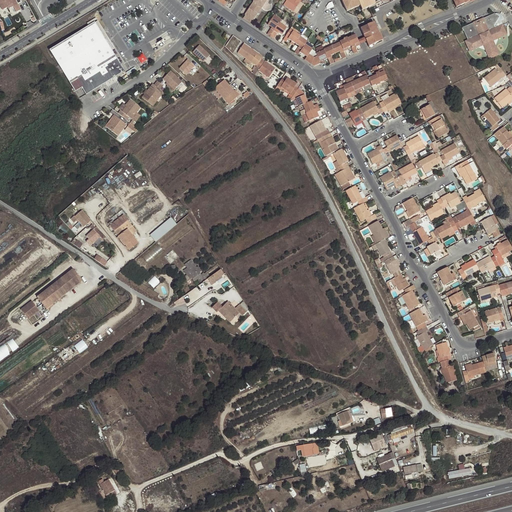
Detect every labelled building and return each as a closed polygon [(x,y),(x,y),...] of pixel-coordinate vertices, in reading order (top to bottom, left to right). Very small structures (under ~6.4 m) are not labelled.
[(0,0),(0,2),(0,4),(4,10),(7,8),(9,7),(10,8),(18,4),(15,0),(11,0),(10,0),(0,0)] [(255,0),(245,16),(246,16),(245,19),(251,23),(253,21),(254,21),(268,1),(267,0),(255,0)] [(286,0),(283,5),(293,11),(297,14),(302,5),(299,3),(300,0),(286,0)] [(341,0),(346,12),(359,6),(357,0),(341,0)] [(357,0),(359,6),(362,10),(368,7),(369,8),(375,5),(372,0),(357,0)] [(274,14),(272,18),(280,23),(282,19),(274,14)] [(463,28),(461,29),(466,40),(469,39),(469,40),(467,41),(464,42),(469,52),(480,47),(482,44),(484,44),(483,48),(488,59),(498,55),(493,44),(490,42),(491,40),(495,40),(506,35),(501,26),(494,29),(493,26),(497,20),(499,22),(500,22),(503,20),(503,19),(503,18),(502,18),(502,17),(501,17),(501,16),(500,16),(499,16),(498,17),(493,14),(463,28)] [(89,25),(91,23),(91,22),(97,18),(96,17),(87,22),(89,25)] [(272,27),(267,34),(271,36),(280,23),(272,18),(268,24),(272,27)] [(493,26),(494,29),(501,26),(500,22),(499,22),(497,20),(493,26)] [(95,21),(49,49),(72,87),(79,83),(86,94),(124,70),(95,21)] [(366,22),(362,24),(364,27),(360,28),(364,37),(366,41),(368,46),(383,40),(380,33),(379,33),(374,22),(367,25),(366,22)] [(271,36),(274,38),(278,32),(282,35),(287,27),(280,23),(271,36)] [(290,29),(283,40),(286,42),(288,39),(291,41),(295,43),(300,36),(290,29)] [(355,35),(351,37),(357,51),(361,49),(359,44),(358,40),(355,35)] [(299,46),(294,53),(298,55),(300,52),(305,44),(307,41),(300,36),(295,43),(299,46)] [(347,37),(344,39),(344,40),(347,47),(351,46),(354,53),(358,52),(357,51),(351,37),(347,38),(347,37)] [(344,40),(339,42),(340,42),(343,50),(344,49),(347,56),(350,54),(347,47),(344,40)] [(340,42),(332,46),(335,53),(339,51),(342,59),(346,57),(343,50),(340,42)] [(261,59),(263,57),(244,44),(238,53),(246,58),(252,62),(257,66),(261,59)] [(309,54),(312,49),(305,44),(300,52),(307,56),(305,60),(312,64),(314,57),(309,54)] [(211,55),(200,45),(194,52),(205,62),(211,55)] [(335,53),(332,46),(324,49),(324,50),(327,58),(330,64),(334,62),(331,55),(335,53)] [(327,58),(324,50),(316,53),(317,56),(314,57),(312,64),(314,66),(320,63),(320,61),(321,61),(323,60),(327,58)] [(196,66),(189,59),(180,68),(187,75),(196,66)] [(275,68),(261,59),(257,66),(256,66),(260,68),(258,70),(269,77),(275,68)] [(374,72),(371,73),(377,86),(380,84),(379,83),(383,82),(377,68),(377,66),(373,68),(374,72)] [(381,66),(377,68),(383,82),(387,80),(381,66)] [(503,78),(506,75),(500,69),(498,70),(497,71),(495,69),(484,79),(491,88),(497,82),(503,78)] [(183,82),(171,70),(164,78),(176,89),(183,82)] [(377,86),(371,73),(370,70),(365,73),(370,84),(373,91),(378,89),(377,86)] [(359,80),(362,88),(370,84),(365,73),(365,72),(362,73),(363,77),(359,80)] [(349,78),(355,91),(359,89),(362,88),(359,80),(355,81),(353,77),(349,78)] [(285,90),(292,81),(287,78),(285,80),(284,81),(281,79),(277,86),(280,88),(281,87),(285,90)] [(349,78),(345,80),(347,85),(343,87),(347,95),(350,93),(355,91),(349,78)] [(233,92),(234,91),(225,80),(215,88),(229,104),(237,97),(233,92)] [(158,81),(155,85),(161,90),(163,85),(158,81)] [(297,84),(292,81),(285,90),(290,93),(289,94),(293,96),(297,90),(294,88),(295,86),(297,84)] [(155,85),(154,84),(143,97),(153,106),(157,101),(156,99),(160,94),(162,91),(161,90),(155,85)] [(343,87),(343,86),(339,88),(341,91),(336,93),(340,102),(348,99),(347,95),(343,87)] [(303,105),(308,103),(302,91),(298,88),(297,90),(293,96),(296,99),(299,106),(303,105)] [(511,99),(511,90),(510,88),(507,90),(506,89),(494,100),(502,108),(507,104),(511,99)] [(383,102),(379,104),(380,105),(384,112),(388,110),(398,105),(401,103),(396,94),(389,97),(387,94),(380,98),(383,102)] [(121,111),(119,114),(128,121),(130,118),(132,120),(141,108),(130,100),(126,106),(127,106),(123,112),(121,111)] [(308,103),(303,105),(305,109),(306,113),(319,107),(317,104),(313,106),(311,101),(308,103)] [(373,102),(360,109),(365,118),(373,114),(378,112),(379,113),(380,114),(384,112),(380,105),(376,107),(375,105),(374,102),(373,102)] [(438,114),(431,102),(429,103),(428,103),(430,105),(435,115),(438,114)] [(424,121),(435,115),(430,105),(421,110),(424,116),(422,117),(424,121)] [(306,113),(309,121),(314,119),(319,117),(317,112),(320,111),(319,107),(306,113)] [(490,128),(493,132),(499,127),(497,124),(500,121),(491,110),(484,116),(492,127),(490,128)] [(355,111),(349,115),(354,125),(361,121),(362,122),(365,120),(360,112),(357,114),(355,111)] [(127,125),(114,115),(112,119),(113,120),(107,127),(118,136),(127,125)] [(448,132),(439,116),(429,122),(430,126),(432,125),(439,138),(448,132)] [(319,121),(310,127),(317,139),(317,140),(329,134),(324,126),(322,126),(319,121)] [(438,138),(439,138),(432,125),(430,126),(438,138)] [(504,127),(494,135),(507,150),(511,146),(511,145),(511,137),(508,132),(504,127)] [(425,130),(421,133),(426,141),(430,139),(425,130)] [(335,143),(330,134),(329,134),(317,140),(318,142),(326,156),(337,151),(333,144),(335,143)] [(402,145),(400,142),(397,136),(384,143),(387,148),(389,152),(395,149),(402,145)] [(404,148),(407,155),(407,156),(410,154),(411,154),(411,152),(424,145),(419,136),(406,144),(407,146),(404,148)] [(442,161),(444,165),(448,163),(448,162),(447,160),(452,158),(460,153),(455,144),(441,151),(444,156),(440,158),(442,161)] [(425,147),(424,145),(411,152),(411,154),(418,150),(418,151),(425,147)] [(383,150),(380,146),(377,148),(377,149),(367,155),(373,165),(377,163),(383,160),(380,155),(384,153),(383,150)] [(348,162),(341,149),(334,154),(338,161),(340,166),(338,167),(340,172),(349,167),(347,163),(348,162)] [(383,150),(384,153),(386,156),(387,159),(391,157),(389,152),(386,149),(383,150)] [(440,158),(437,153),(435,154),(434,155),(434,154),(418,162),(424,172),(431,168),(439,164),(438,163),(442,161),(440,158)] [(463,163),(455,167),(457,171),(459,170),(462,177),(467,185),(477,179),(469,164),(468,164),(464,166),(463,163)] [(401,175),(397,177),(402,186),(406,184),(405,182),(404,180),(410,177),(417,173),(412,164),(398,171),(401,175)] [(340,172),(335,175),(341,187),(354,180),(350,172),(351,171),(349,167),(340,172)] [(398,188),(402,186),(397,177),(394,172),(391,174),(390,172),(380,178),(387,191),(397,185),(398,187),(398,188)] [(359,194),(355,186),(346,191),(345,191),(346,193),(352,205),(358,202),(359,206),(363,204),(367,201),(365,198),(362,199),(359,194)] [(466,196),(463,199),(467,207),(468,209),(470,208),(477,205),(478,207),(487,202),(480,191),(474,194),(467,198),(466,196)] [(444,197),(440,198),(441,199),(444,205),(447,203),(450,209),(461,203),(455,192),(450,195),(445,198),(444,197)] [(420,212),(413,198),(403,203),(408,211),(411,217),(420,212)] [(433,208),(426,212),(427,215),(431,221),(444,214),(442,210),(446,208),(444,205),(441,199),(437,201),(438,203),(439,205),(433,208)] [(368,223),(377,218),(375,215),(372,216),(370,217),(367,211),(363,204),(359,206),(353,209),(361,222),(366,220),(368,223)] [(452,219),(452,220),(453,221),(457,229),(460,227),(461,228),(468,225),(469,224),(475,221),(473,218),(469,210),(452,219)] [(91,221),(83,211),(76,217),(75,216),(72,219),(75,223),(78,220),(84,228),(88,224),(89,226),(92,224),(91,222),(91,221)] [(124,215),(116,222),(124,232),(128,230),(132,235),(137,232),(124,215)] [(419,220),(421,219),(419,215),(410,220),(412,224),(417,221),(419,220)] [(495,238),(500,235),(490,217),(481,222),(488,235),(492,233),(495,238)] [(168,232),(177,225),(171,218),(162,226),(168,232)] [(378,221),(369,226),(374,235),(378,243),(384,240),(385,239),(389,237),(386,232),(384,233),(383,229),(378,221)] [(412,224),(409,226),(420,245),(427,241),(430,240),(422,227),(421,228),(419,225),(417,221),(412,224)] [(439,235),(441,240),(448,236),(449,235),(448,234),(453,231),(454,232),(458,231),(457,229),(453,221),(449,223),(436,230),(439,235)] [(130,251),(139,243),(132,235),(128,230),(124,232),(116,222),(110,226),(130,251)] [(150,235),(156,242),(168,232),(162,226),(150,235)] [(87,242),(90,246),(99,238),(103,241),(106,238),(97,228),(87,237),(89,240),(87,242)] [(435,237),(430,240),(427,241),(429,246),(427,247),(427,249),(431,255),(440,250),(436,243),(438,242),(435,237)] [(387,245),(384,240),(378,243),(375,245),(371,247),(374,252),(378,250),(381,256),(390,251),(387,245)] [(511,249),(511,248),(507,240),(495,247),(496,249),(492,252),(494,256),(498,263),(503,260),(501,256),(511,249)] [(384,262),(393,257),(391,253),(382,258),(384,262)] [(479,270),(481,273),(494,266),(495,268),(499,265),(498,263),(494,256),(490,259),(489,257),(476,264),(479,270)] [(395,260),(393,257),(384,262),(391,275),(401,270),(399,266),(395,260)] [(201,281),(209,275),(207,272),(202,276),(199,273),(202,271),(198,267),(197,268),(191,260),(185,265),(187,268),(184,271),(190,280),(191,279),(194,282),(199,279),(201,281)] [(476,264),(474,260),(461,267),(462,269),(458,271),(463,280),(467,278),(466,277),(479,270),(476,264)] [(511,273),(508,265),(502,267),(506,277),(511,274),(511,273)] [(36,296),(46,308),(82,280),(72,268),(36,296)] [(451,275),(447,268),(437,273),(444,286),(454,281),(451,275)] [(224,274),(221,270),(207,279),(212,285),(222,278),(221,276),(224,274)] [(403,279),(401,275),(393,279),(397,287),(400,291),(410,286),(407,281),(405,282),(403,279)] [(155,288),(161,282),(155,276),(149,282),(155,288)] [(511,281),(498,286),(501,296),(501,297),(511,293),(511,281)] [(159,294),(141,283),(139,287),(158,297),(159,294)] [(497,297),(501,296),(498,286),(498,285),(492,286),(477,291),(480,301),(486,299),(486,300),(492,298),(491,293),(495,292),(497,297)] [(415,289),(413,286),(405,290),(406,294),(412,291),(415,289)] [(454,289),(446,294),(453,307),(467,300),(462,291),(457,293),(456,291),(460,289),(459,287),(454,289)] [(406,294),(402,296),(409,310),(414,307),(419,305),(417,300),(416,301),(413,296),(414,295),(412,291),(406,294)] [(31,301),(20,309),(26,317),(37,308),(31,301)] [(242,317),(245,313),(238,306),(234,310),(226,303),(221,309),(216,304),(211,310),(216,315),(217,313),(224,319),(226,316),(232,321),(238,314),(242,317)] [(468,307),(457,314),(459,318),(460,317),(461,316),(466,324),(469,330),(473,328),(475,331),(479,328),(478,326),(479,325),(471,311),(470,311),(468,307)] [(500,320),(504,319),(500,307),(484,312),(488,324),(494,322),(494,320),(500,319),(500,320)] [(39,310),(37,308),(26,317),(28,319),(39,310)] [(423,316),(419,309),(409,314),(418,331),(426,327),(424,323),(426,322),(423,316)] [(418,331),(417,332),(419,335),(416,337),(420,343),(424,350),(425,350),(433,345),(428,336),(426,332),(428,331),(426,327),(418,331)] [(13,338),(7,343),(14,351),(20,347),(13,338)] [(440,362),(449,360),(448,356),(450,355),(446,342),(436,345),(437,350),(439,358),(437,358),(438,362),(440,362)] [(5,344),(0,347),(0,361),(11,353),(5,344)] [(511,345),(508,346),(506,347),(503,348),(506,358),(511,356),(511,345)] [(493,353),(481,357),(483,362),(484,367),(496,364),(493,353)] [(451,366),(449,360),(440,362),(442,368),(444,376),(447,383),(456,381),(455,373),(454,370),(452,365),(451,366)] [(466,371),(462,372),(466,383),(470,381),(469,379),(475,378),(474,375),(484,373),(482,362),(472,365),(465,367),(466,371)] [(382,419),(393,417),(391,408),(380,410),(382,419)] [(352,423),(347,411),(338,415),(342,426),(352,423)] [(412,432),(410,427),(389,435),(391,440),(412,432)] [(375,450),(386,446),(381,435),(370,439),(375,450)] [(315,454),(314,448),(313,444),(296,446),(297,451),(301,450),(302,456),(315,454)] [(394,466),(389,455),(378,460),(382,470),(394,466)] [(421,463),(401,467),(403,476),(423,471),(421,463)] [(301,476),(307,475),(305,464),(299,465),(301,476)] [(471,475),(470,468),(448,473),(449,479),(471,475)] [(296,481),(295,479),(291,480),(287,483),(288,485),(292,487),(297,483),(296,481)] [(109,481),(100,486),(106,496),(115,491),(109,481)]
